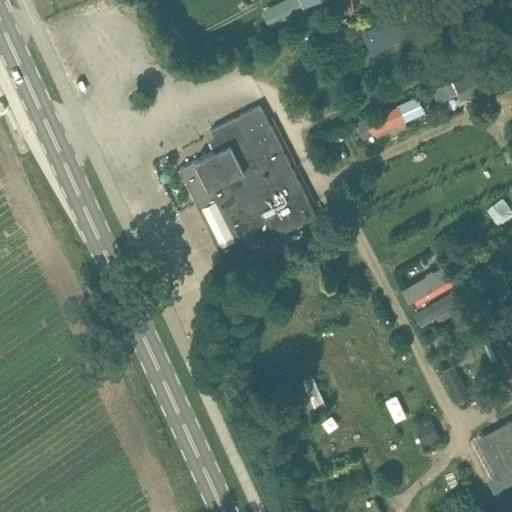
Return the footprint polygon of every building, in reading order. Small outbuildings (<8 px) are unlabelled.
[(301,0),(279,0),(274,3),(282,21),(306,10),(301,0)] [(414,30),(425,24),(417,10),(406,15),(414,30)] [(365,33),(374,50),(406,34),(396,16),(365,33)] [(431,90),(437,102),(478,82),(470,64),(457,70),(460,75),(431,90)] [(367,119),(374,134),(421,112),(414,97),(367,119)] [(196,159),(179,167),(196,201),(198,200),(227,258),(226,259),(227,260),(301,223),(306,221),(314,236),(324,230),(311,202),(261,103),(211,129),(215,135),(217,134),(223,146),(219,148),(196,159)] [(364,139),(374,134),(367,119),(366,117),(356,121),(364,139)] [(400,290),(408,304),(451,279),(443,265),(400,290)] [(447,291),(414,310),(422,324),(455,305),(447,291)] [(454,364),(441,371),(457,403),(470,397),(454,364)] [(311,394),(300,399),(307,413),(327,404),(313,372),(303,376),(311,394)] [(415,428),(425,445),(441,436),(431,419),(415,428)] [(511,422),(481,439),(502,479),(511,473),(511,422)]
